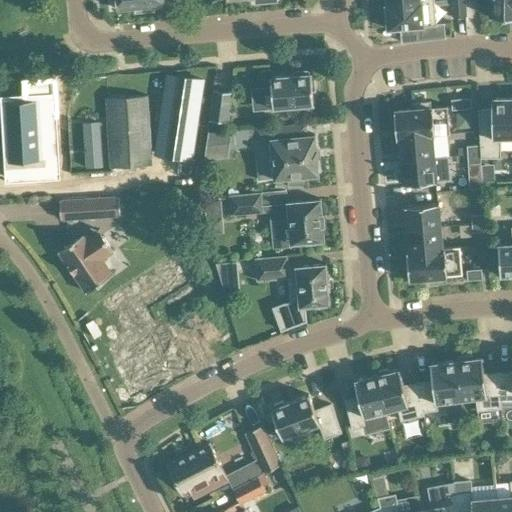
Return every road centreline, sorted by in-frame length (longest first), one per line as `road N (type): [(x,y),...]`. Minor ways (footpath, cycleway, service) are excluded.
road 1 (residential): [(74,0),(81,36),(99,45),(341,23)]
road 2 (residential): [(373,321),(186,394),(118,435)]
road 3 (residential): [(373,321),(345,63)]
road 4 (residential): [(511,50),(345,63)]
road 5 (residential): [(511,306),(373,321)]
